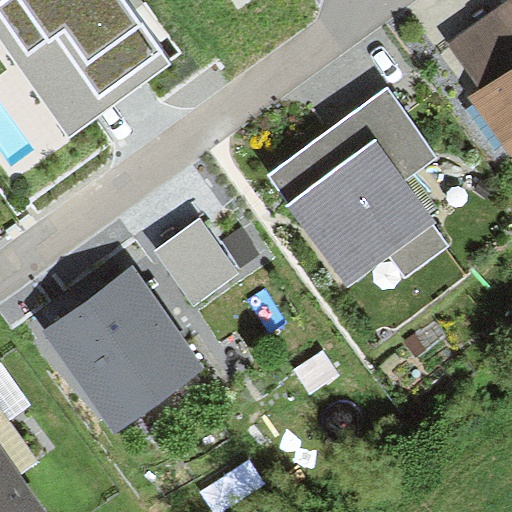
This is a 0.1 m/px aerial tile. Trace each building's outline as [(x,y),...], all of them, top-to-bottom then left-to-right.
[(166,65),(119,0),(10,0),(0,7),(0,34),(70,133),(166,65)] [(511,5),(448,52),(511,140),(511,5)] [(396,276),(443,244),(397,178),(427,157),(383,94),(268,173),(344,284),(384,257),(396,276)] [(200,219),(156,251),(194,304),(238,273),(200,219)] [(242,226),(222,240),(242,268),(262,254),(242,226)] [(208,370),(133,264),(41,329),(116,435),(208,370)] [(57,511),(2,432),(0,433),(0,511),(57,511)]
